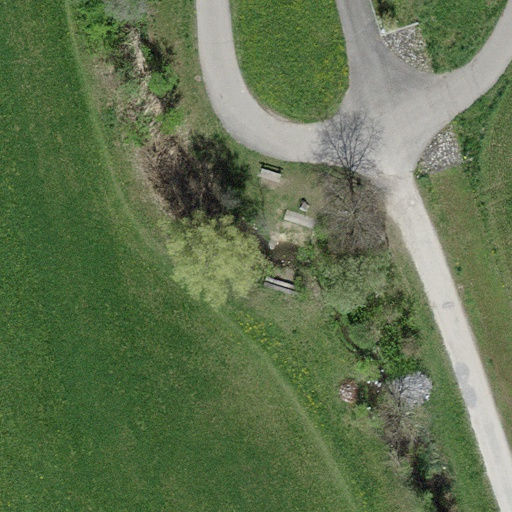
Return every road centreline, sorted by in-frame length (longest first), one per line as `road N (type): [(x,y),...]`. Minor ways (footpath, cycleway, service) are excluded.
road 1 (track): [(511,508),(425,275),(383,133)]
road 2 (track): [(511,36),(497,66),(423,119),(383,133)]
road 3 (track): [(346,0),(383,133)]
